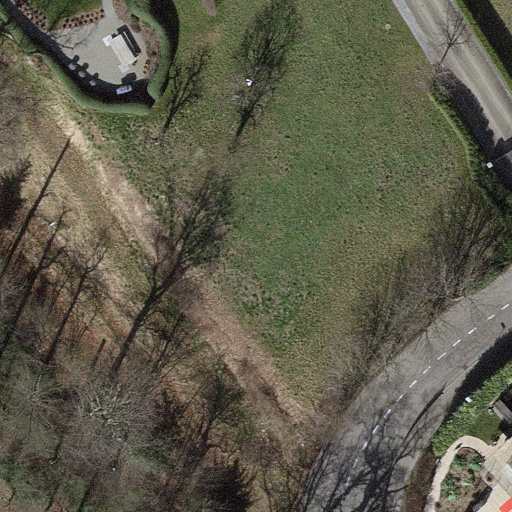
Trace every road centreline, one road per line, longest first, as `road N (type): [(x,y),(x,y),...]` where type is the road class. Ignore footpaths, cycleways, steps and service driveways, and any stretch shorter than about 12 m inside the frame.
road 1 (residential): [(352,511),(357,459),(421,370),(511,308)]
road 2 (residential): [(424,0),(511,143)]
